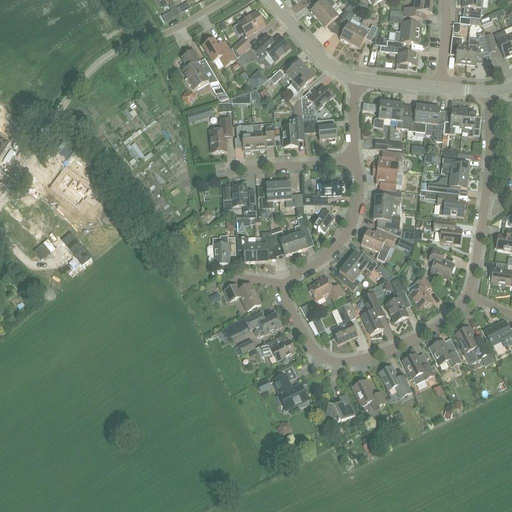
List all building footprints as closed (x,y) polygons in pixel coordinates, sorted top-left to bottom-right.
[(336,5),(331,0),(318,0),(321,3),(310,13),(317,21),(335,6),(336,5)] [(482,11),(483,0),(481,0),(462,0),(462,9),(482,11)] [(431,15),(432,4),(415,2),(414,13),(404,12),(403,18),(425,21),(425,15),(431,15)] [(341,25),(349,13),(345,11),(342,14),(335,6),(317,21),(325,30),(336,20),(340,25),(341,25)] [(186,12),(183,7),(178,10),(181,15),(186,12)] [(357,13),(366,20),(371,14),(362,7),(357,13)] [(349,13),(341,25),(346,28),(340,41),(349,46),(358,30),(349,25),(353,16),(349,13)] [(246,38),(264,27),(257,14),(238,25),(246,38)] [(480,20),(479,20),(482,26),(484,25),(490,23),(488,17),(480,20)] [(470,26),(470,19),(460,18),(459,25),(470,26)] [(401,23),(400,34),(420,36),(421,25),(401,23)] [(372,41),(377,29),(372,26),(367,35),(358,30),(349,46),(360,51),(366,38),(372,41)] [(504,59),(511,55),(511,50),(506,37),(504,32),(494,37),(504,59)] [(419,46),(420,36),(400,34),(399,38),(396,38),(394,40),(394,43),(395,43),(395,44),(419,46)] [(468,46),(466,66),(476,67),(478,47),(480,46),(486,44),(484,38),(484,34),(477,36),(478,41),(468,40),(468,46)] [(488,54),(496,52),(492,36),(484,38),(486,44),(488,54)] [(274,64),(289,50),(279,38),(272,44),(266,37),(252,50),(260,60),(267,55),(274,64)] [(239,58),(251,48),(244,39),(232,50),(239,58)] [(455,65),(466,66),(468,46),(462,46),(462,39),(458,39),(455,65)] [(225,67),(235,61),(224,43),(218,47),(214,40),(203,47),(213,63),(220,59),(225,67)] [(373,54),(368,52),(364,63),(369,65),(372,57),(377,58),(380,50),(375,49),(373,54)] [(229,101),(209,68),(202,72),(197,65),(200,63),(193,53),(182,60),(188,69),(183,72),(188,79),(185,81),(189,88),(192,86),(194,90),(207,82),(220,103),(229,101)] [(405,71),(406,66),(416,67),(417,56),(398,54),(396,71),(405,71)] [(293,83),(307,71),(300,62),(286,75),(293,83)] [(274,86),(284,76),(280,71),(269,80),(274,86)] [(307,71),(293,83),(290,86),(297,94),(299,93),(314,79),(307,71)] [(245,74),(240,77),(244,83),(249,80),(245,74)] [(266,82),(264,79),(252,79),(250,81),(258,90),(266,82)] [(265,103),(273,99),(268,88),(260,92),(265,103)] [(307,109),(312,105),(318,112),(332,99),(323,89),(313,97),(309,93),(303,98),(301,100),(303,120),(303,125),(310,124),(309,110),(307,109)] [(256,101),(260,99),(256,92),(250,95),(251,102),(256,101)] [(292,108),(293,107),(301,100),(303,98),(299,93),(297,94),(287,102),(292,108)] [(196,102),(194,94),(184,96),(186,105),(196,102)] [(392,104),(380,103),(378,120),(376,120),(374,122),(373,127),(375,129),(383,130),(384,121),(390,122),(392,104)] [(396,130),(407,131),(408,119),(403,118),(404,106),(392,104),(390,122),(396,123),(396,130)] [(426,126),(428,108),(416,107),(415,119),(408,119),(407,131),(407,132),(425,134),(426,126)] [(440,109),(428,108),(426,126),(432,126),(431,138),(434,143),(442,144),(443,135),(444,123),(438,122),(440,109)] [(195,124),(207,120),(213,118),(210,109),(205,111),(192,115),(187,117),(189,125),(195,124)] [(455,129),(462,130),(464,109),(459,109),(458,111),(452,111),(450,124),(444,123),(443,135),(455,136),(455,129)] [(467,138),(473,138),(474,129),(480,130),(481,120),(475,120),(476,113),(469,112),(469,110),(464,109),(462,130),(462,134),(468,134),(467,138)] [(225,139),(232,138),(230,117),(219,118),(220,131),(209,132),(211,154),(226,153),(225,139)] [(304,142),(304,133),(303,125),(303,120),(290,121),(290,128),(282,129),(283,149),(298,148),(297,142),(304,142)] [(333,121),(322,123),(310,124),(311,135),(318,134),(319,142),(328,141),(329,144),(335,143),(335,140),(337,140),(335,127),(334,127),(333,121)] [(253,126),(253,133),(255,151),(259,151),(259,152),(261,153),(263,153),(265,152),(264,150),(266,150),(266,144),(274,143),(273,128),(270,128),(270,125),(259,126),(253,126)] [(253,126),(235,128),(236,140),(242,139),(243,152),(255,151),(253,133),(253,126)] [(75,142),(80,136),(74,131),(69,138),(75,142)] [(0,133),(0,156),(3,153),(2,152),(4,148),(5,149),(11,141),(0,133)] [(60,137),(55,146),(61,149),(65,140),(60,137)] [(374,150),(387,152),(387,150),(388,143),(375,141),(374,150)] [(373,171),(397,174),(401,174),(401,175),(403,175),(404,167),(404,165),(402,163),(404,161),(405,159),(404,157),(404,156),(403,155),(401,154),(395,154),(382,153),(381,159),(378,159),(378,167),(373,166),(373,171)] [(472,161),(473,155),(458,153),(457,160),(472,161)] [(443,158),(441,176),(445,176),(450,177),(468,179),(469,167),(465,167),(465,161),(443,158)] [(403,177),(401,175),(401,174),(397,174),(373,171),(372,176),(377,177),(376,185),(380,185),(379,191),(380,191),(395,193),(395,187),(400,188),(402,186),(403,177)] [(58,186),(56,189),(79,206),(81,204),(86,197),(93,203),(98,197),(89,190),(89,191),(86,188),(80,183),(79,184),(66,175),(64,177),(63,179),(58,186)] [(450,177),(445,176),(444,180),(442,179),(440,180),(439,180),(438,184),(437,185),(434,185),(428,185),(427,192),(445,195),(446,189),(466,191),(468,179),(450,177)] [(312,207),(315,207),(328,207),(328,197),(342,197),(341,183),(321,183),(321,192),(319,192),(317,194),(317,197),(312,197),(312,207)] [(290,184),(278,185),(279,202),(285,202),(286,209),(303,207),(302,196),(291,196),(290,184)] [(273,203),(279,202),(278,185),(266,186),(267,198),(261,199),(262,210),(273,210),(273,203)] [(254,193),(246,193),(246,187),(230,188),(232,208),(243,207),(244,213),(256,212),(254,193)] [(374,209),(401,212),(398,212),(399,206),(401,194),(395,193),(380,191),(379,198),(375,198),(374,209)] [(467,205),(465,204),(452,203),(453,196),(438,194),(437,206),(440,206),(439,216),(463,219),(464,212),(466,210),(467,205)] [(46,227),(52,218),(36,206),(16,233),(30,243),(37,235),(43,239),(50,229),(46,227)] [(331,206),(328,207),(315,207),(315,213),(321,217),(314,228),(324,235),(334,221),(328,217),(331,212),(331,206)] [(399,231),(400,219),(399,218),(400,212),(401,213),(401,212),(374,209),(373,221),(377,222),(377,229),(385,230),(384,232),(400,239),(402,235),(402,231),(399,231)] [(202,218),(208,224),(213,218),(208,212),(202,218)] [(303,238),(310,236),(304,218),(297,220),(299,227),(294,228),(296,235),(290,237),(296,254),(307,250),(303,238)] [(251,227),(251,226),(251,220),(244,220),(236,220),(237,233),(244,233),(243,227),(251,227)] [(460,246),(461,231),(448,230),(449,223),(434,222),(433,233),(441,233),(440,244),(460,246)] [(367,233),(367,235),(365,234),(362,240),(364,241),(361,246),(379,254),(376,260),(384,264),(387,257),(384,256),(388,248),(391,249),(395,238),(377,230),(374,236),(367,233)] [(285,258),(296,254),(290,237),(284,239),(282,232),(271,236),(272,238),(274,248),(281,246),(285,258)] [(275,250),(274,248),(272,238),(271,236),(271,234),(261,234),(262,245),(255,245),(256,264),(268,263),(267,251),(275,250)] [(511,238),(499,236),(496,250),(511,252),(511,238)] [(210,266),(215,266),(229,265),(228,252),(235,252),(235,239),(228,239),(228,237),(220,237),(220,239),(212,240),(213,246),(214,246),(214,258),(210,258),(208,260),(209,265),(210,266)] [(256,264),(255,245),(255,239),(237,240),(238,252),(244,252),(244,265),(256,264)] [(449,281),(454,267),(442,262),(445,254),(433,250),(429,261),(434,263),(430,274),(449,281)] [(354,255),(347,264),(360,275),(365,269),(371,274),(378,266),(371,261),(367,265),(354,255)] [(360,275),(347,264),(339,273),(347,280),(344,285),(353,292),(360,284),(356,280),(360,275)] [(511,266),(507,266),(506,272),(493,270),(491,284),(511,287),(511,278),(511,266)] [(393,278),(387,273),(383,279),(387,282),(393,278)] [(420,312),(433,304),(426,292),(431,289),(424,278),(415,284),(419,289),(409,295),(420,312)] [(334,303),(344,297),(338,286),(332,290),(326,279),(308,289),(316,303),(329,295),(334,303)] [(398,298),(405,294),(399,280),(391,283),(398,298)] [(247,313),(261,306),(251,286),(239,291),(236,286),(224,292),(229,303),(240,298),(247,313)] [(385,317),(373,293),(363,297),(362,299),(363,300),(361,300),(368,315),(362,318),(370,336),(383,330),(379,320),(385,317)] [(394,325),(408,318),(400,300),(386,306),(394,325)] [(357,337),(351,324),(350,322),(356,320),(349,304),(337,310),(344,327),(333,332),(338,345),(357,337)] [(264,337),(282,328),(275,314),(264,320),(261,314),(245,322),(250,331),(259,327),(260,329),(255,331),(254,334),(256,338),(259,339),(264,336),(264,337)] [(504,348),(510,345),(511,343),(511,331),(510,332),(505,322),(484,332),(492,347),(501,343),(504,348)] [(490,355),(481,338),(475,341),(469,329),(456,336),(470,365),(490,355)] [(238,348),(241,354),(242,356),(255,350),(251,341),(238,348)] [(277,363),(295,354),(289,342),(277,347),(274,341),(259,348),(265,359),(271,356),(272,358),(274,357),(277,363)] [(451,369),(461,364),(456,353),(450,356),(443,342),(429,349),(438,367),(447,363),(451,369)] [(403,362),(415,385),(415,386),(434,377),(428,366),(422,369),(416,356),(403,362)] [(379,374),(388,392),(395,389),(401,400),(412,394),(404,377),(398,380),(392,368),(379,374)] [(297,406),(299,410),(303,410),(306,408),(308,406),(306,402),(308,401),(300,386),(292,390),(285,376),(273,381),(280,396),(278,397),(286,412),(297,406)] [(263,394),(274,388),(271,381),(259,386),(263,394)] [(375,410),(386,404),(381,393),(374,397),(366,381),(352,388),(362,408),(371,403),(375,410)] [(443,386),(436,387),(437,395),(444,394),(443,386)] [(341,424),(355,417),(345,396),(339,400),(341,404),(333,408),(329,406),(325,417),(331,428),(341,423),(341,424)] [(366,452),(373,449),(370,444),(364,447),(366,452)]
